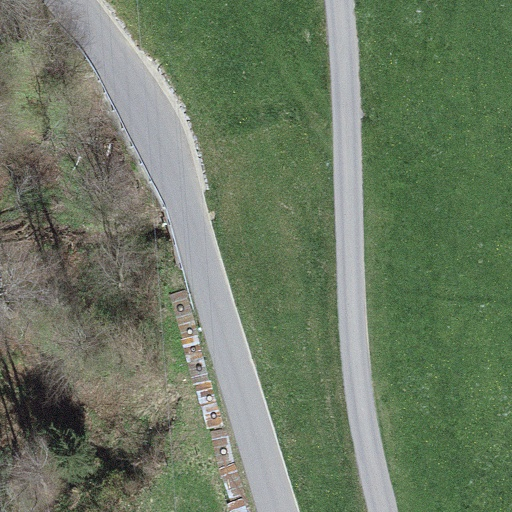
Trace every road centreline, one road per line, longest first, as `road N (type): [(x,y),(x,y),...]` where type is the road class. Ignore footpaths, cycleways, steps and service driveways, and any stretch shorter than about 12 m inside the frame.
road 1 (unclassified): [(276,511),(164,117),(76,0)]
road 2 (unclassified): [(381,511),(362,460),(340,0)]
